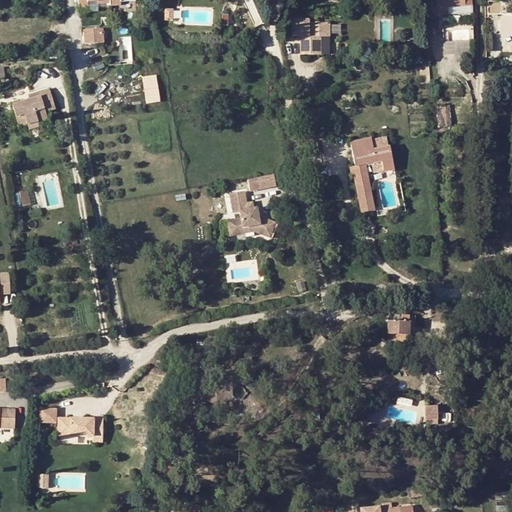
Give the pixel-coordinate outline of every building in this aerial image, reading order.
[(448,6),(465,5),(464,0),(436,0),(438,14),(448,13),(448,6)] [(500,14),(500,1),(488,1),(485,1),(485,14),(488,14),(500,14)] [(291,17),(291,34),(299,34),(299,52),(319,52),(319,34),(328,34),(328,20),(307,20),(307,17),(291,17)] [(438,20),(425,21),(426,32),(439,31),(438,20)] [(103,35),(100,35),(100,28),(84,30),(85,44),(104,42),(103,35)] [(122,62),(122,60),(120,38),(109,39),(111,63),(122,62)] [(148,104),(163,101),(157,73),(143,76),(148,104)] [(39,92),(40,97),(31,100),(13,105),(17,116),(25,114),(28,124),(37,121),(47,118),(45,112),(55,108),(49,89),(39,92)] [(17,116),(20,126),(28,124),(25,114),(17,116)] [(29,129),(39,126),(37,121),(28,124),(29,129)] [(383,171),(394,169),(390,147),(388,135),(371,139),(350,143),(355,166),(357,175),(354,176),(360,205),(373,202),(365,165),(381,161),(383,171)] [(275,176),(260,179),(261,190),(276,187),(275,176)] [(260,179),(249,181),(251,192),(261,190),(260,179)] [(28,189),(20,192),(24,205),(32,203),(28,189)] [(259,217),(257,208),(254,209),(248,210),(246,203),(244,192),(230,195),(233,212),(240,211),(241,218),(228,221),(230,236),(245,233),(244,228),(252,226),(253,231),(263,235),(269,221),(259,217)] [(373,202),(360,205),(362,213),(374,210),(373,202)] [(269,221),(263,235),(270,237),(275,223),(269,221)] [(9,273),(0,274),(0,293),(11,293),(9,273)] [(409,334),(409,316),(403,315),(403,322),(399,322),(400,316),(388,315),(388,334),(409,334)] [(201,352),(203,361),(204,367),(216,365),(213,350),(201,352)] [(203,361),(201,352),(191,354),(193,363),(203,361)] [(437,406),(426,407),(427,421),(438,420),(437,406)] [(0,425),(15,426),(16,409),(0,407),(0,425)] [(41,424),(57,425),(58,412),(42,410),(41,424)] [(95,421),(95,422),(83,421),(84,424),(81,424),(81,421),(60,419),(58,437),(95,441),(96,439),(104,440),(106,422),(95,421)] [(95,446),(104,447),(104,440),(96,439),(95,441),(95,446)] [(198,511),(200,506),(182,503),(180,511),(198,511)]
